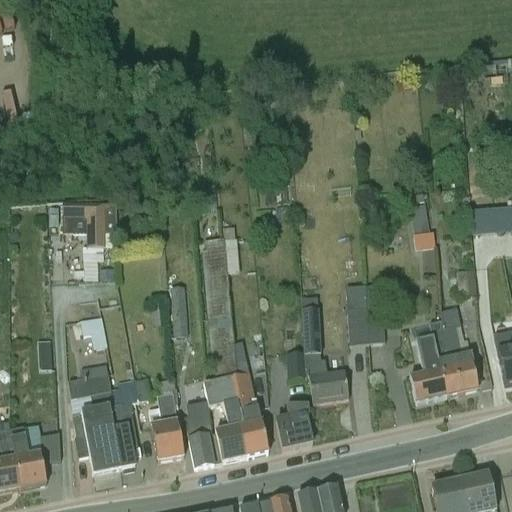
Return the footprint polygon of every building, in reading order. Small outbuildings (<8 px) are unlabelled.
[(84,253),(105,254),(106,201),(60,201),(60,224),(84,224),(84,253)] [(231,257),(218,258),(227,381),(251,379),(242,267),(252,266),(250,240),(230,242),(231,257)] [(429,245),(429,256),(449,255),(448,244),(429,245)] [(506,266),(493,267),(496,306),(510,305),(506,266)] [(489,303),(488,278),(470,279),(471,303),(489,303)] [(89,326),(75,327),(80,369),(98,367),(97,356),(117,354),(112,304),(86,307),(89,326)] [(392,352),(392,314),(361,315),(362,352),(392,352)] [(0,366),(0,367),(23,366),(22,338),(0,338),(0,366)] [(444,405),(475,398),(466,360),(436,367),(444,405)] [(444,405),(436,367),(401,375),(410,412),(444,405)] [(309,411),(344,405),(339,376),(304,381),(309,411)] [(166,388),(168,400),(172,399),(176,422),(191,419),(185,384),(166,388)] [(117,477),(137,472),(123,410),(104,415),(117,477)] [(117,477),(104,415),(76,421),(89,483),(117,477)] [(278,456),(310,450),(304,419),(272,425),(278,456)] [(152,471),(181,464),(173,427),(144,434),(152,471)] [(240,464),(263,460),(257,427),(234,431),(240,464)] [(240,464),(234,431),(205,437),(211,470),(240,464)] [(191,474),(211,470),(205,437),(184,441),(191,474)] [(13,495),(42,490),(35,458),(6,463),(13,495)] [(0,498),(13,495),(6,463),(0,464),(0,498)] [(461,511),(492,511),(485,478),(455,485),(461,511)] [(461,511),(455,485),(425,492),(429,511),(461,511)] [(316,511),(339,511),(336,493),(314,497),(316,511)] [(316,511),(314,497),(294,501),(295,511),(316,511)] [(264,511),(283,511),(281,503),(263,508),(264,511)]
